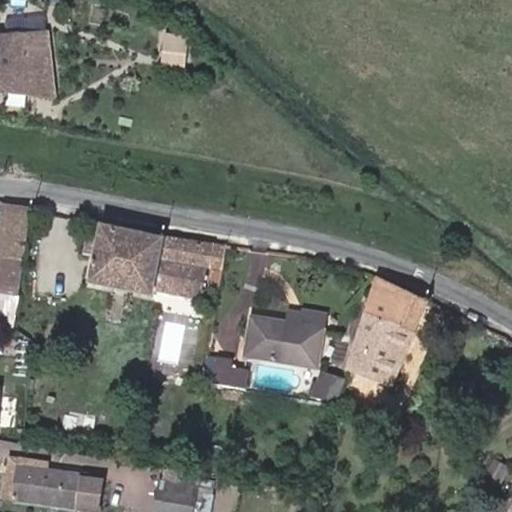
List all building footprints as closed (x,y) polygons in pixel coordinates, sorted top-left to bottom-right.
[(47,30),(0,34),(0,89),(53,84),(47,30)] [(190,66),(193,34),(166,32),(164,64),(190,66)] [(0,255),(22,259),(30,207),(3,202),(0,219),(0,255)] [(93,253),(99,221),(89,219),(83,251),(93,253)] [(223,266),(226,244),(99,221),(93,253),(88,280),(112,284),(130,288),(154,292),(155,286),(202,295),(208,263),(223,266)] [(0,327),(13,330),(22,259),(0,255),(0,327)] [(374,277),(348,363),(392,381),(425,301),(374,277)] [(128,296),(130,288),(112,284),(111,293),(128,296)] [(321,328),(323,318),(285,312),(283,322),(321,328)] [(251,317),(244,353),(315,365),(321,328),(283,322),(251,317)] [(211,386),(216,359),(207,358),(203,384),(211,386)] [(233,361),(216,358),(216,359),(211,386),(245,391),(248,371),(232,368),(233,361)] [(336,403),(343,378),(316,370),(309,395),(336,403)] [(508,467),(494,460),(485,475),(499,483),(508,467)] [(76,508),(82,473),(16,465),(11,499),(76,508)] [(103,475),(82,473),(76,508),(97,511),(103,475)] [(180,511),(181,505),(156,501),(154,511),(180,511)]
